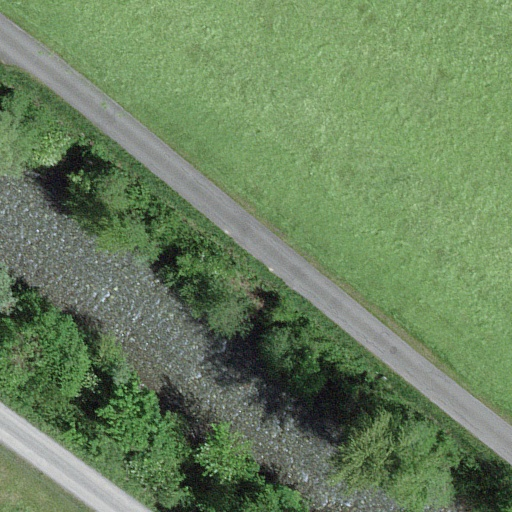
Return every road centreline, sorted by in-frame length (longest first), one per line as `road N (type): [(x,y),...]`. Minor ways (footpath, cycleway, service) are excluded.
road 1 (unclassified): [(511,433),(0,33)]
road 2 (track): [(0,424),(119,511)]
